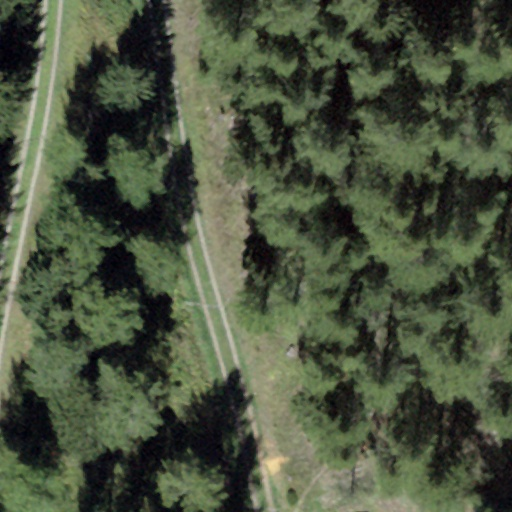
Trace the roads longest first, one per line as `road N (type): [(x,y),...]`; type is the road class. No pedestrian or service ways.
road 1 (track): [(159,0),(202,252),(265,511)]
road 2 (track): [(0,356),(48,162),(56,0)]
